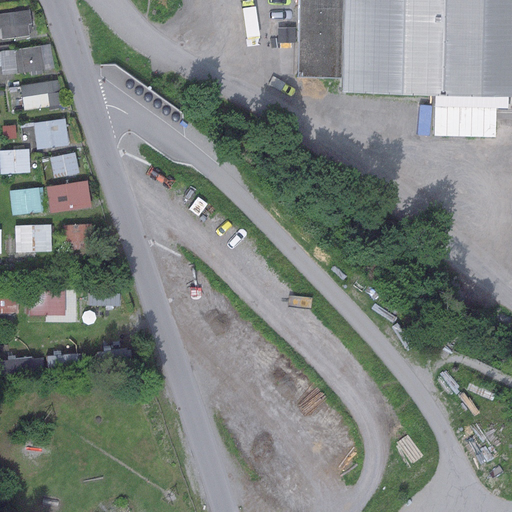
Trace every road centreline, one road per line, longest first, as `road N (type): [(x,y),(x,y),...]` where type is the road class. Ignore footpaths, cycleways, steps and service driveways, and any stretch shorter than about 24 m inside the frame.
road 1 (unclassified): [(57,0),(223,511)]
road 2 (track): [(107,0),(121,24),(154,49),(289,125),(511,299)]
road 3 (unknown): [(130,230),(171,236),(348,411),(372,457),(352,511)]
road 4 (unknown): [(169,349),(283,432),(336,511)]
